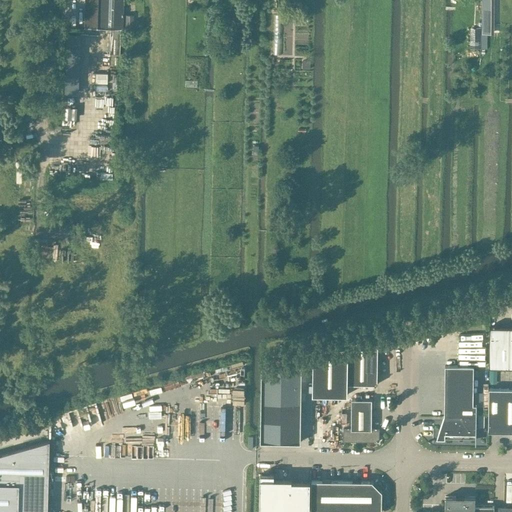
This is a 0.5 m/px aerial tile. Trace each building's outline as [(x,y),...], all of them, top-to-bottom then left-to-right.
[(84,0),(84,27),(110,27),(109,53),(119,54),(120,28),(122,28),(122,25),(122,0),(84,0)] [(491,15),(482,15),(482,34),(491,34),(491,15)] [(479,29),(470,29),(470,40),(474,40),(479,40),(479,29)] [(80,36),(67,35),(65,95),(78,96),(80,36)] [(25,115),(15,115),(14,133),(24,133),(25,115)] [(490,326),(489,366),(509,366),(510,326),(490,326)] [(348,341),(348,346),(347,383),(377,384),(378,346),(389,342),(385,328),(361,334),(363,341),(348,341)] [(347,383),(348,346),(324,345),(313,348),(313,394),(347,394),(347,383)] [(302,364),(262,363),(261,428),(261,441),(301,441),(302,364)] [(444,415),(444,418),(445,418),(444,432),(475,433),(475,438),(475,444),(476,444),(477,403),(476,403),(476,404),(473,404),(474,365),(445,365),(444,415)] [(488,431),(511,431),(511,387),(489,388),(488,431)] [(347,394),(313,394),(313,440),(343,440),(379,441),(379,429),(372,429),(372,399),(351,399),(347,394)] [(0,511),(46,511),(49,440),(0,453),(0,511)] [(310,479),(294,479),(291,479),(291,477),(273,477),(273,475),(260,475),(260,511),(310,511),(310,479)] [(372,480),(311,480),(311,510),(382,511),(382,490),(372,480)] [(494,511),(494,506),(480,505),(475,505),(475,502),(475,496),(445,496),(445,505),(445,510),(445,511),(494,511)]
